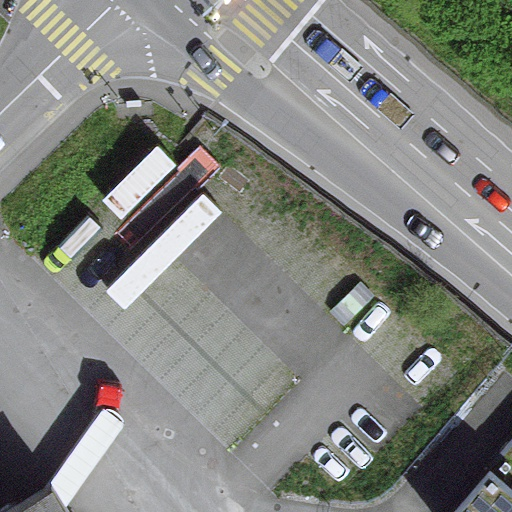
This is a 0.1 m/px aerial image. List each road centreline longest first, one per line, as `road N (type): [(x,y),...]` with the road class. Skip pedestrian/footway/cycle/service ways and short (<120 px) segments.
road 1 (primary): [(215,0),(511,251)]
road 2 (residential): [(0,120),(118,0)]
